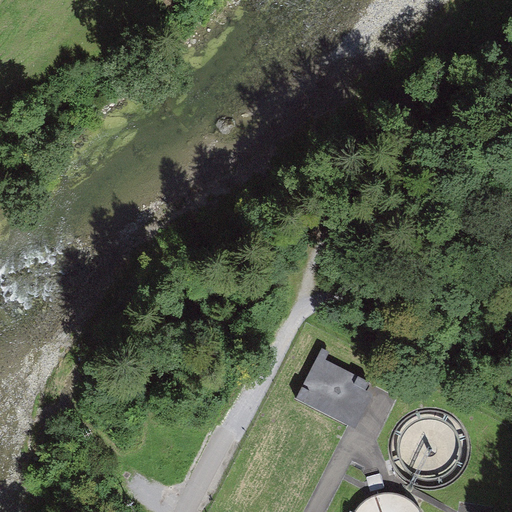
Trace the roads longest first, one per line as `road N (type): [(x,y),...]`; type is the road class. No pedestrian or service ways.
road 1 (unclassified): [(185,511),(307,302)]
road 2 (track): [(307,302),(438,268),(511,262)]
